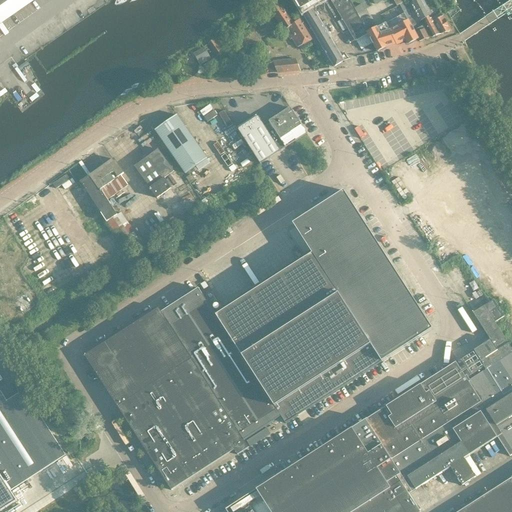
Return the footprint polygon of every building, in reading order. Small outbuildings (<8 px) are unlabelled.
[(0,0),(0,25),(34,1),(33,0),(0,0)] [(290,38),(291,37),(307,29),(300,18),(298,16),(296,18),(297,20),(293,23),(277,0),(271,0),(266,3),(290,38)] [(350,0),(295,0),(335,66),(345,60),(314,7),(325,0),(331,0),(356,41),(357,40),(362,49),(374,42),(368,32),(358,14),(355,8),(350,0)] [(414,0),(410,2),(415,11),(421,23),(423,22),(431,18),(430,15),(425,5),(422,0),(414,0)] [(362,4),(355,8),(358,14),(365,9),(362,4)] [(412,16),(408,9),(407,10),(404,11),(405,14),(407,19),(412,16)] [(441,13),(431,18),(423,22),(431,37),(452,31),(443,16),(441,13)] [(403,40),(405,39),(408,44),(418,39),(410,25),(407,19),(405,14),(404,14),(368,32),(374,42),(377,52),(388,46),(395,45),(398,42),(399,43),(404,41),(403,40)] [(416,22),(413,16),(412,16),(407,19),(410,25),(416,22)] [(419,28),(416,22),(410,25),(418,39),(419,42),(429,38),(423,26),(419,28)] [(307,29),(291,37),(297,48),(313,39),(307,29)] [(223,53),(215,41),(209,45),(217,57),(223,53)] [(211,59),(204,47),(193,53),(195,57),(193,58),(198,66),(211,59)] [(296,60),(272,62),(277,73),(300,71),(296,60)] [(203,66),(207,73),(211,71),(209,67),(212,66),(210,62),(207,64),(203,66)] [(272,62),(266,65),(270,73),(277,73),(272,62)] [(307,134),(291,109),(291,108),(283,113),(283,112),(280,115),(269,122),(270,123),(264,126),(258,117),(238,130),(260,164),(286,147),(306,134),(307,134)] [(177,115),(155,130),(185,174),(207,158),(177,115)] [(158,150),(135,167),(150,188),(149,189),(150,191),(151,190),(157,198),(171,188),(164,178),(174,171),(158,150)] [(117,215),(108,200),(128,186),(121,175),(124,173),(114,159),(81,183),(82,185),(107,222),(113,231),(114,230),(126,248),(139,239),(121,212),(117,215)] [(315,262),(221,323),(242,356),(281,416),(290,431),(437,338),(348,198),(296,232),(315,262)] [(13,230),(0,237),(0,300),(30,282),(20,267),(32,259),(25,247),(24,247),(13,230)] [(199,288),(162,312),(192,359),(244,440),(281,416),(199,288)] [(511,349),(494,320),(502,315),(492,300),(473,313),(490,340),(456,362),(501,434),(502,434),(511,450),(511,349)] [(85,356),(117,406),(192,359),(162,312),(159,308),(85,356)] [(192,359),(117,406),(172,490),(177,486),(175,484),(232,447),(237,455),(249,448),(244,440),(192,359)] [(420,511),(409,494),(451,467),(462,485),(476,477),(464,458),(497,437),(502,434),(501,434),(456,362),(409,392),(397,399),(308,457),(285,472),(274,478),(252,492),(225,510),(226,511),(420,511)] [(7,401),(0,390),(0,473),(11,491),(66,455),(24,390),(7,401)] [(0,473),(0,510),(17,500),(11,491),(0,473)] [(511,511),(511,477),(458,511),(511,511)]
